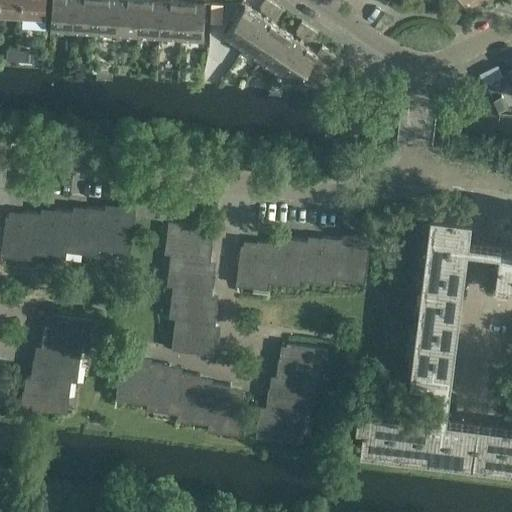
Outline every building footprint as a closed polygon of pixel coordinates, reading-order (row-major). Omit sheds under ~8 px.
[(22,16),(23,0),(0,0),(0,10),(0,14),(1,15),(2,11),(21,12),(21,16),(22,16)] [(45,0),(23,0),(22,16),(23,16),(24,12),(45,14),(45,0)] [(73,30),(75,0),(53,0),(51,28),(73,30)] [(95,31),(97,0),(75,0),(73,30),(95,31)] [(116,33),(118,0),(97,0),(95,31),(116,33)] [(138,34),(140,0),(118,0),(116,33),(138,34)] [(159,36),(161,0),(140,0),(138,34),(159,36)] [(181,37),(184,1),(175,0),(161,0),(159,36),(181,37)] [(266,13),(274,2),(270,0),(263,0),(260,4),(261,10),(266,13)] [(206,2),(184,1),(181,37),(203,39),(206,2)] [(277,15),(282,7),(274,2),(266,13),(271,16),(277,15)] [(243,48),(264,17),(245,5),(225,35),(243,48)] [(261,60),(282,29),(264,17),(243,48),(261,60)] [(302,37),(309,26),(302,21),(296,28),(297,34),(302,37)] [(317,31),(309,26),(302,37),(307,40),(313,39),(317,31)] [(279,71),(299,41),(282,29),(261,60),(279,71)] [(315,85),(334,58),(336,55),(322,45),(317,53),(299,41),(279,71),(298,84),(303,77),(315,85)] [(19,59),(20,51),(8,50),(7,58),(19,59)] [(32,52),(20,51),(19,59),(31,60),(32,52)] [(502,96),(494,100),(500,113),(509,114),(506,108),(507,108),(502,96)] [(146,217),(148,195),(137,194),(136,205),(135,215),(146,217)] [(156,218),(159,197),(148,195),(146,217),(156,218)] [(167,219),(170,198),(159,197),(156,218),(167,219)] [(178,221),(180,199),(170,198),(167,219),(168,220),(178,221)] [(189,222),(191,201),(180,199),(178,221),(189,222)] [(202,202),(201,202),(191,201),(189,222),(199,223),(202,202)] [(131,245),(135,215),(136,205),(119,203),(118,209),(104,208),(98,247),(114,249),(115,243),(131,245)] [(98,247),(104,208),(87,206),(86,212),(71,210),(66,250),(82,252),(83,245),(98,247)] [(66,250),(71,210),(55,208),(54,214),(39,212),(34,252),(50,254),(51,248),(66,250)] [(34,252),(39,212),(22,210),(21,216),(6,214),(1,255),(18,257),(18,250),(34,252)] [(471,219),(472,219),(472,218),(431,213),(431,215),(434,215),(433,225),(430,225),(428,242),(431,243),(429,253),(426,253),(424,270),(427,271),(426,281),(423,280),(421,297),(421,298),(424,298),(422,308),(419,308),(417,326),(420,326),(419,336),(416,336),(414,354),(417,354),(415,364),(412,364),(410,381),(441,385),(451,387),(451,386),(450,386),(466,257),(468,246),(471,219)] [(189,222),(178,221),(168,220),(166,236),(173,237),(171,252),(211,256),(213,241),(207,240),(209,225),(199,223),(189,222)] [(354,239),(338,237),(333,278),(350,280),(351,273),(366,275),(371,235),(355,233),(354,239)] [(333,278),(338,237),(322,235),(321,242),(306,240),(301,280),(317,282),(318,276),(333,278)] [(301,280),(306,240),(290,238),(289,244),(274,242),(269,282),(285,284),(286,278),(301,280)] [(269,282),(274,242),(258,240),(257,246),(241,244),(236,284),(253,286),(254,280),(269,282)] [(511,246),(500,245),(500,250),(498,261),(495,285),(497,285),(498,282),(508,284),(507,287),(511,287),(511,246)] [(498,261),(500,250),(480,247),(468,246),(466,257),(479,258),(498,261)] [(209,272),(211,256),(171,252),(169,269),(175,269),(173,284),(213,289),(215,273),(209,272)] [(211,305),(213,291),(213,289),(173,284),(171,301),(178,301),(176,317),(216,321),(218,305),(211,305)] [(44,327),(41,343),(81,349),(83,333),(90,334),(92,317),(52,312),(50,328),(44,327)] [(214,337),(216,321),(176,317),(174,333),(180,334),(178,349),(218,354),(220,337),(214,337)] [(327,347),(287,342),(285,358),(279,357),(277,373),(317,378),(318,363),(325,364),(327,347)] [(79,365),(81,349),(41,343),(39,359),(33,358),(31,374),(71,380),(73,364),(79,365)] [(148,402),(153,362),(138,360),(139,354),(122,352),(117,392),(133,394),(132,400),(148,402)] [(0,402),(5,403),(10,363),(0,361),(0,402)] [(178,412),(184,372),(168,370),(169,364),(153,362),(148,402),(163,404),(162,410),(178,412)] [(209,423),(214,383),(199,381),(200,374),(184,372),(178,412),(194,414),(193,420),(209,423)] [(314,395),(317,378),(277,373),(275,388),(268,388),(266,404),(306,409),(308,394),(314,395)] [(69,395),(71,380),(31,374),(29,389),(23,388),(21,405),(61,410),(63,394),(69,395)] [(230,385),(214,383),(209,423),(225,425),(224,431),(240,433),(245,393),(230,391),(230,385)] [(451,387),(441,385),(438,401),(436,417),(446,418),(448,403),(451,387)] [(304,425),(306,409),(266,404),(264,419),(258,418),(256,435),(296,440),(298,424),(304,425)] [(511,426),(446,418),(436,417),(367,408),(359,407),(356,424),(364,425),(361,448),(363,448),(363,445),(373,447),(373,450),(391,452),(391,449),(401,450),(401,453),(418,455),(419,452),(429,454),(429,457),(446,459),(447,456),(457,457),(456,460),(475,463),(475,460),(485,461),(485,464),(502,466),(503,463),(511,464),(511,426)]
